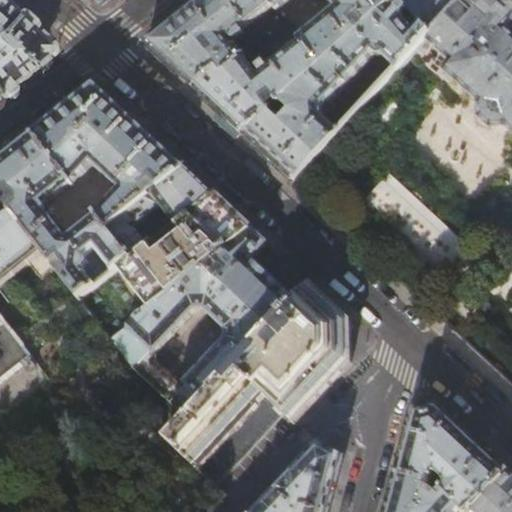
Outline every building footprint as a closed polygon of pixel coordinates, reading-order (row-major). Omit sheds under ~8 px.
[(10,6),(3,0),(0,0),(0,85),(8,79),(42,51),(43,36),(10,6)] [(242,32),(272,7),(266,0),(203,0),(189,11),(147,45),(167,64),(195,90),(217,71),(223,77),(244,61),(229,42),(234,38),(237,42),(245,36),(242,32)] [(321,67),(243,135),(269,160),(295,183),(339,135),(323,120),(324,118),(324,116),(323,113),(322,112),(374,56),(375,57),(378,59),(380,59),(382,58),(397,73),(427,40),(429,37),(422,27),(415,33),(397,14),(406,7),(400,0),(380,16),(321,67)] [(367,0),(266,0),(272,7),(276,12),(290,0),(325,0),(334,12),(299,40),(301,43),(321,67),(380,16),(367,0)] [(367,0),(380,16),(400,0),(367,0)] [(400,0),(406,7),(409,10),(413,16),(422,27),(429,37),(463,0),(400,0)] [(511,0),(463,0),(429,37),(427,40),(452,62),(444,71),(480,103),(480,117),(491,128),(506,127),(511,131),(511,23),(511,24),(511,23),(511,0)] [(408,19),(413,16),(409,10),(404,14),(408,19)] [(243,135),(321,67),(301,43),(268,69),(264,65),(259,69),(263,73),(257,78),(244,61),(223,77),(217,71),(195,90),(215,108),(243,135)] [(67,108),(33,135),(72,186),(91,166),(119,192),(97,216),(108,231),(186,170),(141,129),(95,86),(67,108)] [(473,198),(500,169),(440,115),(414,143),(473,198)] [(13,151),(0,161),(0,200),(6,209),(36,246),(80,301),(130,261),(108,232),(108,231),(97,216),(96,215),(68,237),(45,207),(70,187),(72,188),(73,187),(72,186),(33,135),(13,151)] [(201,184),(186,170),(108,231),(108,232),(130,261),(131,262),(215,198),(201,184)] [(236,217),(215,198),(131,262),(130,261),(80,301),(91,315),(113,342),(253,233),(236,217)] [(253,261),(266,246),(253,233),(113,342),(133,368),(188,418),(296,302),(268,276),(253,261)] [(36,246),(0,275),(0,318),(23,348),(63,316),(73,329),(91,315),(80,301),(36,246)] [(310,287),(296,302),(188,418),(166,441),(216,486),(283,415),(293,426),(351,364),(350,325),(343,318),(310,287)] [(0,318),(0,378),(27,353),(23,348),(0,318)] [(406,447),(398,477),(438,488),(443,482),(448,487),(443,493),(461,511),(462,511),(473,511),(509,473),(476,443),(438,407),(415,414),(406,447)] [(318,446),(256,511),(326,511),(341,459),(318,446)] [(511,511),(511,476),(509,473),(473,511),(511,511)] [(443,493),(438,488),(398,477),(388,511),(460,511),(461,511),(443,493)]
